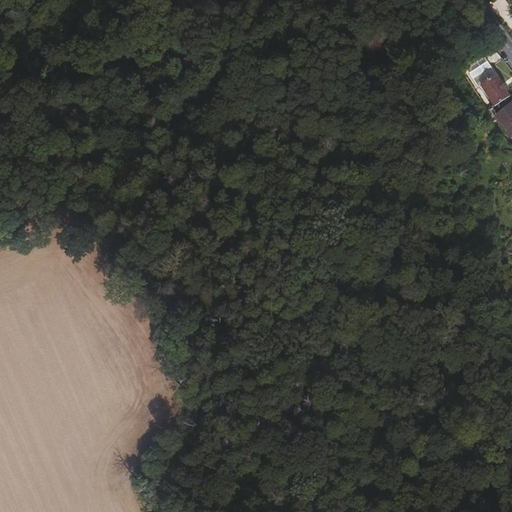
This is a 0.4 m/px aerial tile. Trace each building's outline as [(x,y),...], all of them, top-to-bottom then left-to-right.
[(491,67),(483,55),(466,66),(472,77),(491,67)] [(497,77),(491,67),(472,77),(478,88),(481,86),(497,77)] [(507,92),(502,83),(501,83),(498,77),(497,77),(481,86),(493,108),(510,100),(506,93),(507,92)] [(511,105),(511,104),(496,117),(511,135),(511,105)] [(494,119),(489,113),(485,116),(490,122),(494,119)]
